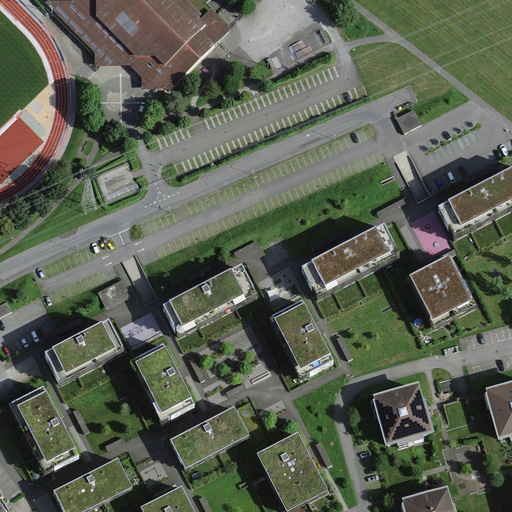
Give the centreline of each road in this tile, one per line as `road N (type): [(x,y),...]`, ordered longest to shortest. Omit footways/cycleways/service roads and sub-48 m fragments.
road 1 (residential): [(365,509),(339,416),(344,397),(359,383),(511,342)]
road 2 (residential): [(162,199),(411,93)]
road 3 (residential): [(36,493),(278,378)]
road 4 (track): [(350,0),(511,129)]
road 5 (unknown): [(485,108),(418,143),(391,140),(434,212)]
road 6 (residential): [(162,199),(0,272)]
road 7 (unknown): [(434,212),(305,273)]
